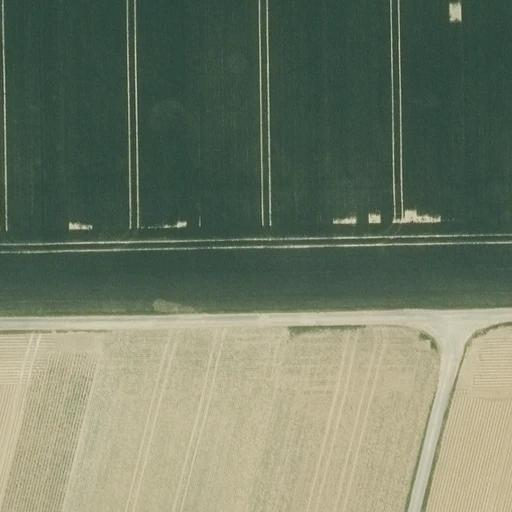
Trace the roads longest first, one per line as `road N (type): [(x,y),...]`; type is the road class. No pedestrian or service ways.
road 1 (unclassified): [(511,315),(0,325)]
road 2 (track): [(460,316),(412,511)]
